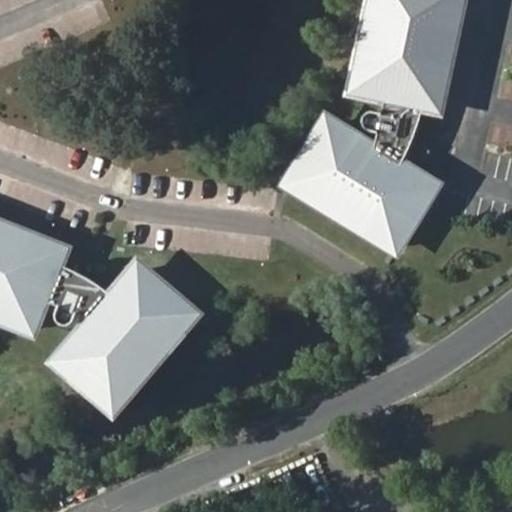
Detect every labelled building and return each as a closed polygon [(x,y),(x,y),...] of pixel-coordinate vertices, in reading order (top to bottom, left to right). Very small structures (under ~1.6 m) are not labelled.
[(436,118),(449,63),(460,0),(381,0),(362,102),(384,106),(383,109),(380,122),(372,120),(369,120),(364,123),(362,129),(362,134),(365,137),(368,139),(373,140),(376,142),(372,159),(324,130),(285,194),(396,262),(436,197),(405,178),(418,113),(436,118)] [(374,0),(355,100),(362,102),(381,0),(374,0)] [(0,233),(0,241),(54,263),(57,256),(0,233)] [(54,263),(0,241),(0,313),(30,325),(37,306),(51,312),(53,316),(54,320),(56,323),(60,325),(64,326),(67,325),(70,325),(74,322),(81,325),(89,328),(53,371),(109,417),(190,323),(141,283),(132,275),(112,299),(49,275),(54,263)] [(30,325),(0,313),(0,322),(26,333),(30,325)]
